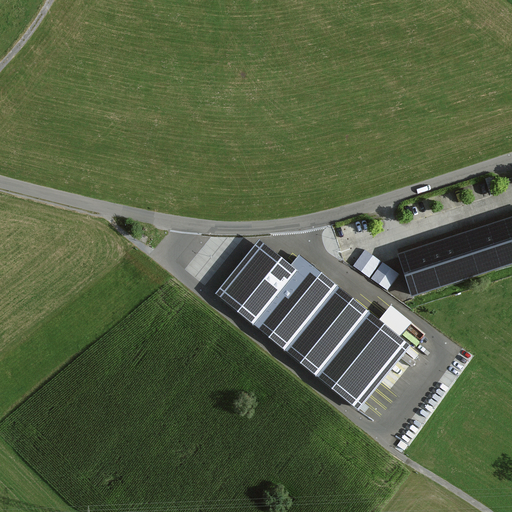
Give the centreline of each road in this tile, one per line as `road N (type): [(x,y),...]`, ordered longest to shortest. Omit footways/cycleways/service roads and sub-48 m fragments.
road 1 (tertiary): [(511,157),(350,211),(223,230),(0,182)]
road 2 (track): [(103,208),(389,450),(485,511)]
